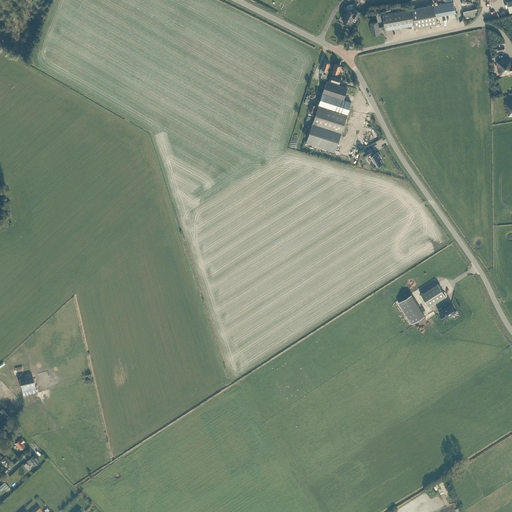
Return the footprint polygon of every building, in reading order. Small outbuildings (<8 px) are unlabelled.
[(453,1),(434,4),(437,16),(455,13),(453,1)] [(384,26),(385,30),(385,31),(415,25),(415,28),(438,24),(434,4),(407,9),(407,8),(405,8),(405,10),(382,14),(384,26)] [(344,14),(342,19),(343,19),(343,20),(350,24),(353,17),(357,18),(360,12),(355,9),(353,12),(348,10),(346,14),(344,14)] [(379,31),(385,30),(384,26),(379,27),(378,22),(370,23),(372,35),(380,34),(379,31)] [(511,65),(509,58),(497,61),(500,76),(507,74),(507,73),(511,71),(511,65)] [(320,68),(319,71),(322,72),(320,77),(326,78),(328,70),(327,70),(330,62),(327,61),(327,60),(325,60),(324,60),(323,60),(321,68),(320,68)] [(330,81),(339,84),(339,83),(341,77),(337,75),(341,65),(334,63),(331,73),(332,73),(330,80),(331,80),(330,81)] [(351,101),(344,99),(347,87),(326,80),(306,142),(335,152),(351,101)] [(371,149),(363,153),(365,157),(370,154),(376,166),(384,162),(381,157),(382,157),(380,154),(379,154),(378,152),(374,154),(371,149)] [(438,283),(421,294),(429,307),(446,296),(438,283)] [(412,323),(424,315),(411,294),(398,302),(412,323)] [(456,312),(451,305),(439,312),(444,320),(456,312)] [(33,376),(19,379),(23,395),(37,391),(33,376)] [(22,433),(13,440),(17,444),(20,442),(21,443),(24,440),(23,439),(25,437),(22,433)] [(30,459),(28,461),(30,463),(32,461),(35,464),(40,460),(35,454),(30,459)] [(3,457),(0,459),(0,460),(6,467),(11,462),(6,456),(4,457),(3,457)] [(5,482),(0,486),(0,488),(1,490),(4,487),(7,491),(10,488),(5,482)]
